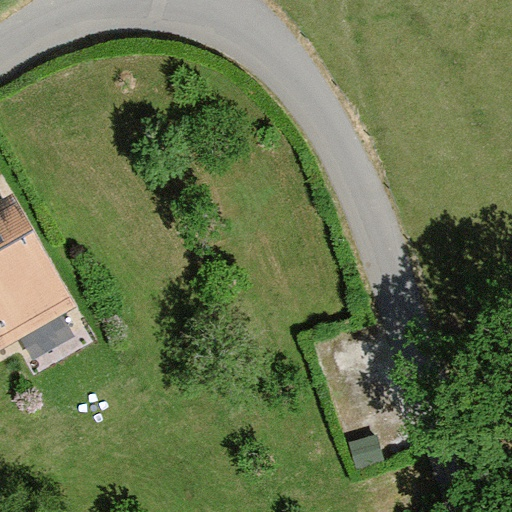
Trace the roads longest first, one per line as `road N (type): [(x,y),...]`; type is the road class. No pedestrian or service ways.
road 1 (residential): [(201,0),(265,35),(317,100),(362,180),(465,511)]
road 2 (residential): [(0,59),(56,21),(122,0)]
